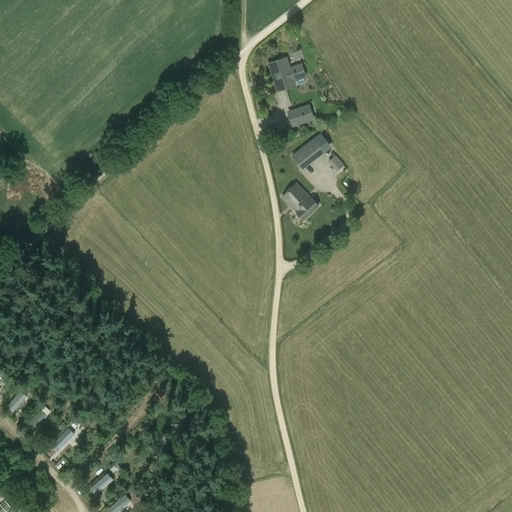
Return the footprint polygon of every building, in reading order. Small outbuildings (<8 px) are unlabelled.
[(305,76),(301,65),(289,69),(286,58),(269,64),(278,91),(295,85),(293,79),(305,76)] [(302,115),(291,119),(293,126),(313,119),(309,105),(300,108),(302,115)] [(291,156),(302,170),(325,152),(314,138),(291,156)] [(335,155),(330,159),(339,169),(344,164),(335,155)] [(311,201),(295,184),(283,196),(298,213),(297,214),(302,220),(318,205),(312,199),(311,201)] [(22,390),(6,405),(12,412),(28,397),(22,390)] [(69,427),(44,450),(51,457),(75,434),(69,427)] [(96,495),(114,479),(107,471),(90,487),(96,495)] [(108,506),(111,511),(125,511),(136,505),(128,493),(108,506)] [(1,503),(6,511),(11,509),(6,500),(1,503)]
